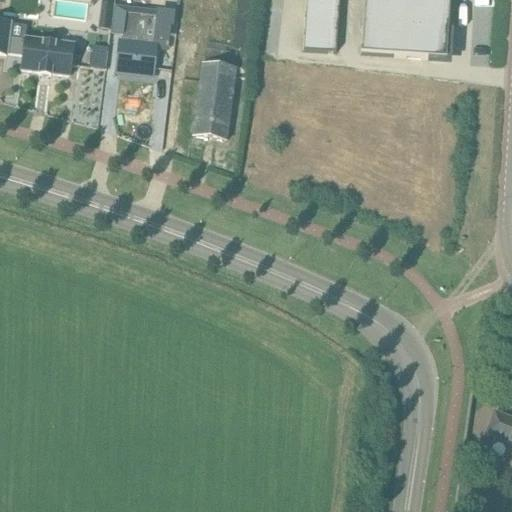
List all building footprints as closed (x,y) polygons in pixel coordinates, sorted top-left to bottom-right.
[(234,0),(233,48),(249,49),(251,0),(234,0)] [(305,0),(301,53),(334,55),(338,0),(305,0)] [(364,0),(360,57),(439,62),(439,56),(444,56),(445,37),(448,38),(450,0),(364,0)] [(167,13),(116,8),(115,8),(111,35),(136,37),(135,45),(120,43),(116,75),(152,79),(156,47),(155,47),(156,39),(164,40),(167,13)] [(11,25),(0,23),(0,57),(7,58),(7,57),(23,59),(21,73),(39,76),(39,77),(51,79),(51,77),(69,79),(74,47),(25,40),(25,42),(9,40),(11,25)] [(230,112),(235,72),(237,55),(205,51),(198,108),(197,108),(196,120),(193,139),(226,144),(229,124),(230,112)] [(511,420),(495,414),(487,436),(511,445),(511,420)]
